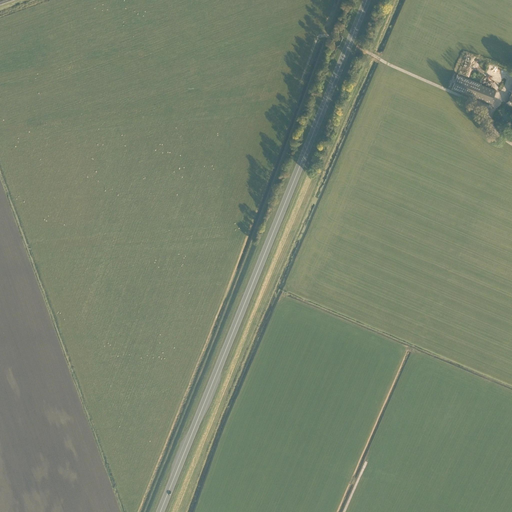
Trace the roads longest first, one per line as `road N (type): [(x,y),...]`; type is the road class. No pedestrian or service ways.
road 1 (trunk): [(159,511),(366,0)]
road 2 (track): [(492,110),(324,35),(298,90)]
